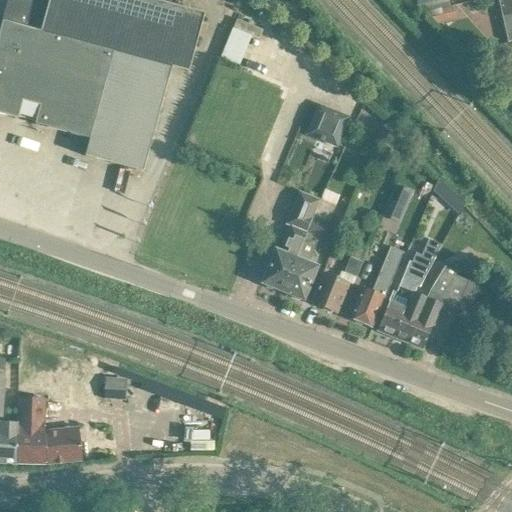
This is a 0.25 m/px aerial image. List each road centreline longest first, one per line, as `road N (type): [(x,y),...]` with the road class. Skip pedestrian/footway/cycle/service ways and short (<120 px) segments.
road 1 (tertiary): [(511,411),(0,232)]
road 2 (secondary): [(354,511),(280,485),(160,477)]
road 3 (secondary): [(160,477),(0,489)]
